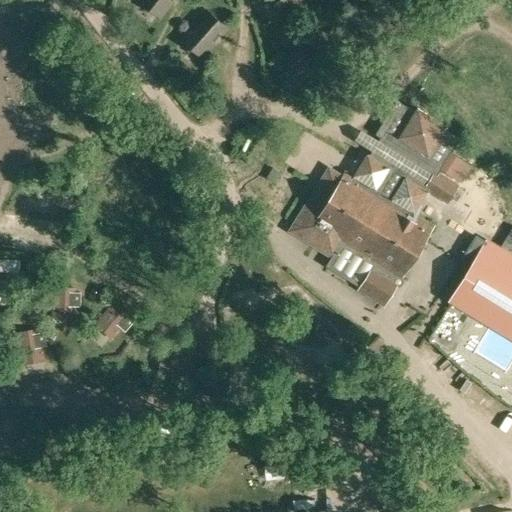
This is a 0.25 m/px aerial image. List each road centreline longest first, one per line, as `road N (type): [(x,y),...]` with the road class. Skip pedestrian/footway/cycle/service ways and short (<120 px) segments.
road 1 (track): [(353,511),(352,466),(343,449),(248,380),(214,344),(207,313),(229,220),(231,159)]
road 2 (track): [(228,133),(235,118),(268,112),(351,123),(382,105),(424,56),(484,8),(511,21)]
road 3 (unclassified): [(511,468),(400,343),(277,238)]
road 4 (track): [(270,397),(137,402),(86,371)]
road 5 (track): [(211,328),(79,256)]
